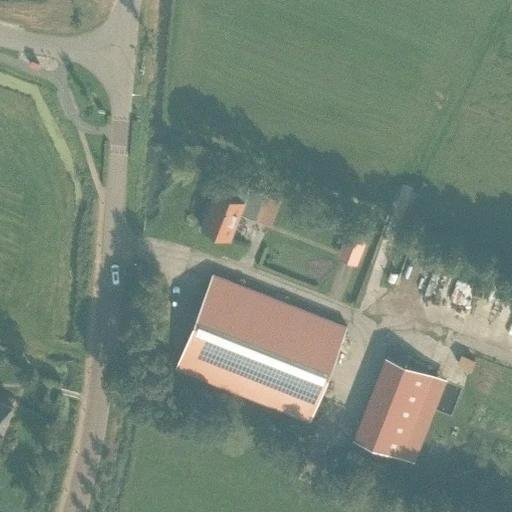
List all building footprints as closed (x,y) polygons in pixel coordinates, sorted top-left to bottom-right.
[(271,226),(281,200),(237,183),(231,198),(215,191),(200,228),(230,239),(240,214),(271,226)] [(344,239),(360,245),(365,232),(349,226),(344,239)] [(442,263),(424,306),(445,315),(464,272),(442,263)] [(176,368),(310,420),(346,327),(213,274),(176,368)] [(354,438),(400,456),(433,374),(386,356),(354,438)] [(0,438),(13,406),(0,400),(0,438)]
